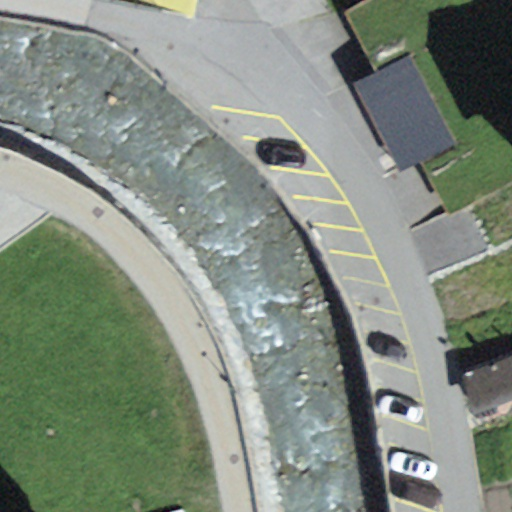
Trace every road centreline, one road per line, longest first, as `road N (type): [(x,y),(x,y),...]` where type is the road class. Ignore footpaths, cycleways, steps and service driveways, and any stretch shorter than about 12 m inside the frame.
road 1 (residential): [(457,511),(442,395),(383,217),(291,113),(190,50),(0,0)]
road 2 (residential): [(0,178),(125,255),(190,351),(232,511)]
